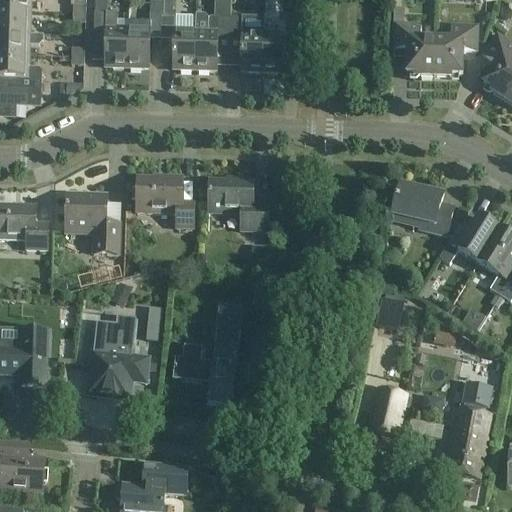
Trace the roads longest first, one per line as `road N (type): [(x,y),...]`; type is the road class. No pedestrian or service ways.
road 1 (residential): [(511,178),(422,135),(114,124),(34,156),(0,159)]
road 2 (residential): [(420,511),(310,479),(88,436)]
